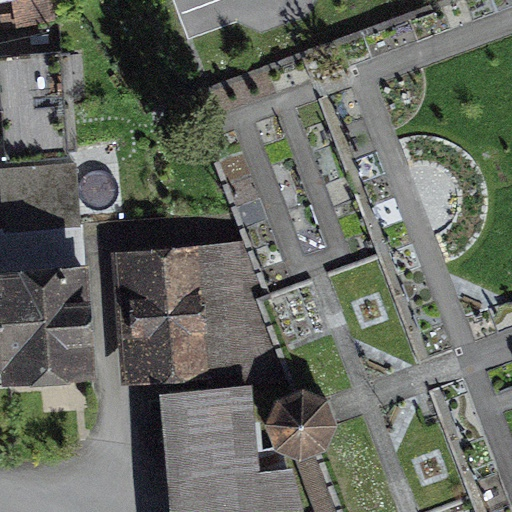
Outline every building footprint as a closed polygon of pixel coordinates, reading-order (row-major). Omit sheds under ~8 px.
[(0,122),(4,159),(78,152),(70,55),(0,60),(0,122)] [(99,388),(76,165),(0,171),(5,231),(0,231),(0,380),(26,379),(28,392),(99,388)] [(238,244),(116,255),(128,389),(282,379),(238,244)] [(254,389),(161,399),(172,511),(304,511),(295,473),(262,475),(254,389)] [(328,403),(303,392),(278,404),(265,430),(275,455),(299,465),(326,455),(337,430),(328,403)]
